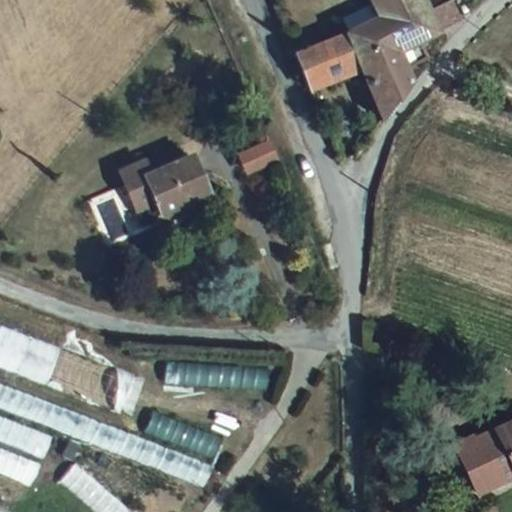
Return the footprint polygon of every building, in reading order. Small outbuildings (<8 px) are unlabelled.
[(360,0),(370,21),(377,34),(419,17),(411,0),(360,0)] [(447,6),(434,11),(441,29),(456,22),(447,6)] [(377,34),(370,21),(345,31),(357,62),(372,58),(383,88),(401,83),(403,73),(411,69),(418,61),(409,44),(441,29),(434,11),(419,17),(377,34)] [(345,31),(285,58),(299,92),(352,76),(373,125),(399,92),(401,83),(383,88),(372,58),(357,62),(345,31)] [(242,176),(275,162),(265,139),(232,153),(242,176)] [(155,207),(160,218),(208,197),(191,159),(149,179),(143,166),(119,177),(137,215),(155,207)] [(131,377),(0,326),(0,360),(120,406),(131,377)] [(265,370),(165,363),(164,379),(264,386),(265,370)] [(0,407),(205,486),(213,466),(0,384),(0,407)] [(214,459),(223,438),(151,409),(142,431),(214,459)] [(0,417),(0,445),(42,462),(52,437),(0,417)] [(473,434),(452,445),(474,494),(511,478),(511,425),(476,439),(473,434)] [(0,447),(0,476),(32,489),(41,464),(0,447)] [(129,511),(74,466),(62,481),(99,511),(129,511)]
